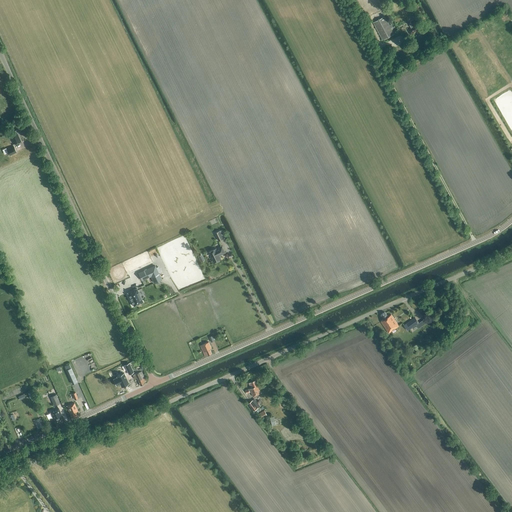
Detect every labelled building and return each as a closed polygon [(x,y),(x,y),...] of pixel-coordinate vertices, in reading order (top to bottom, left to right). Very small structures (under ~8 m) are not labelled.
[(382,41),(394,34),(385,16),(373,23),(382,41)] [(422,31),(421,30),(423,29),(417,18),(410,22),(413,26),(408,30),(411,34),(417,31),(418,33),(422,31)] [(15,144),(20,141),(17,133),(11,136),(15,144)] [(9,155),(16,152),(14,147),(7,150),(9,155)] [(216,231),(220,239),(225,237),(221,229),(216,231)] [(225,253),(222,246),(216,249),(216,248),(209,252),(214,262),(221,259),(219,256),(225,253)] [(155,266),(139,274),(142,281),(151,277),(154,284),(161,280),(155,266)] [(137,289),(127,293),(134,306),(143,302),(137,289)] [(388,333),(399,326),(391,315),(388,317),(385,312),(381,315),(382,315),(381,316),(383,320),(381,321),(388,333)] [(408,331),(419,323),(415,317),(404,325),(408,331)] [(200,346),(202,351),(205,357),(212,354),(210,349),(212,348),(209,342),(200,346)] [(129,375),(133,372),(129,363),(124,366),(129,375)] [(134,379),(137,378),(140,386),(144,384),(143,382),(146,381),(141,372),(135,374),(134,373),(132,374),(133,376),(134,379)] [(129,384),(124,373),(116,376),(117,378),(113,380),(116,386),(120,384),(121,387),(129,384)] [(253,397),(262,393),(258,385),(257,386),(255,381),(249,383),(251,388),(249,389),(246,390),(247,393),(251,392),(253,397)] [(53,406),(60,404),(56,395),(50,398),(53,406)] [(253,411),(259,407),(253,400),(248,404),(253,411)] [(75,412),(77,411),(74,403),(67,406),(71,418),(77,416),(75,412)] [(58,408),(50,412),(53,419),(54,419),(56,424),(63,421),(61,416),(58,408)] [(261,419),(267,415),(264,411),(259,414),(261,419)]
